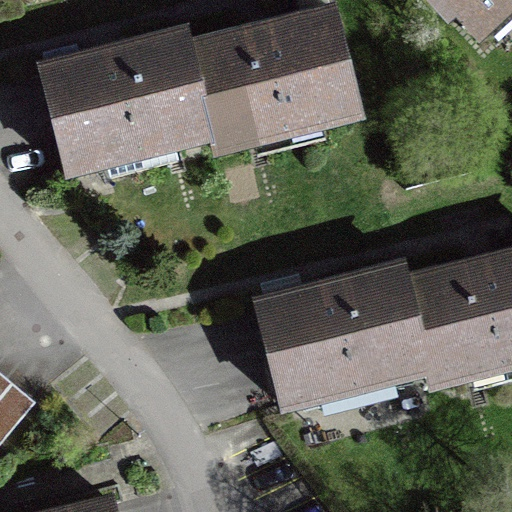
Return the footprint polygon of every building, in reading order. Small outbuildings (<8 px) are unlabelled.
[(511,0),(442,0),(495,56),(511,40),(511,0)] [(331,17),(189,51),(213,150),(217,167),(359,133),(331,17)] [(62,186),(213,150),(189,51),(184,32),(33,68),(62,186)] [(511,260),(406,286),(430,384),(434,402),(511,382),(511,260)] [(280,420),(430,384),(406,286),(402,267),(251,304),(280,420)]
